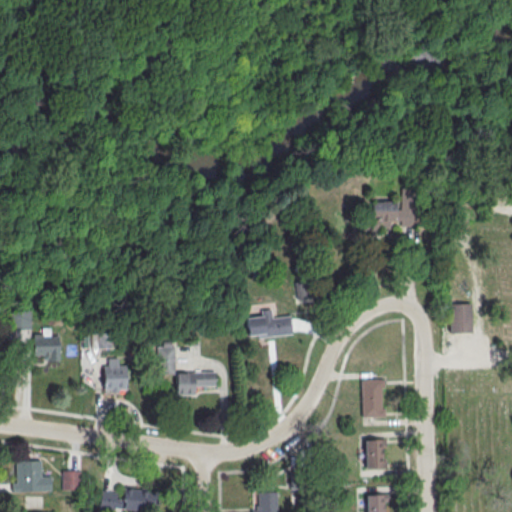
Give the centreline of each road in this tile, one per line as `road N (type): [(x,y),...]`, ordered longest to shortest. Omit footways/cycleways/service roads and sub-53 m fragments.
road 1 (residential): [(412,311),(394,305),(363,315),(328,354),(291,422),(233,452),(0,426)]
road 2 (residential): [(412,311),(420,326),(425,511)]
